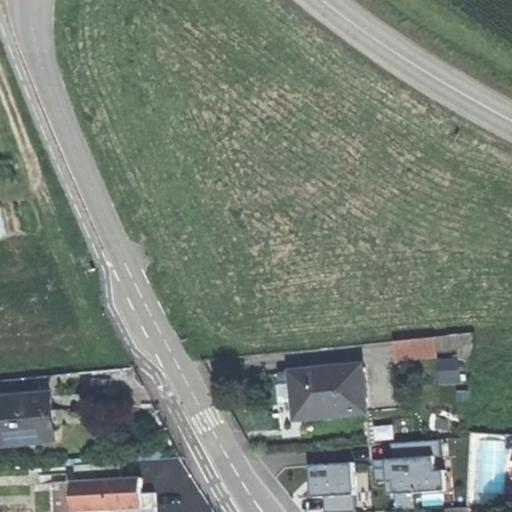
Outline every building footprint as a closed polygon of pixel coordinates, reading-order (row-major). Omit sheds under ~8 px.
[(474,357),(474,333),(453,333),(453,357),(474,357)] [(433,335),(390,340),(393,361),(435,356),(433,335)] [(461,380),(458,356),(437,358),(439,383),(461,380)] [(364,367),(295,371),(297,393),(298,415),(332,413),(332,416),(367,414),(364,367)] [(54,396),(0,399),(0,431),(9,431),(10,445),(57,441),(55,419),(54,396)] [(0,445),(10,445),(9,431),(0,431),(0,445)] [(391,481),(392,501),(449,497),(446,446),(397,450),(398,462),(389,462),(391,481)] [(361,462),(312,465),(313,480),(314,499),(331,497),(331,511),(357,511),(357,498),(363,498),(361,462)] [(74,483),(74,511),(113,511),(115,511),(155,511),(155,495),(142,495),(141,479),(122,480),(116,480),(115,465),(77,467),(77,483),(74,483)] [(53,511),(74,511),(74,483),(52,484),(53,511)]
